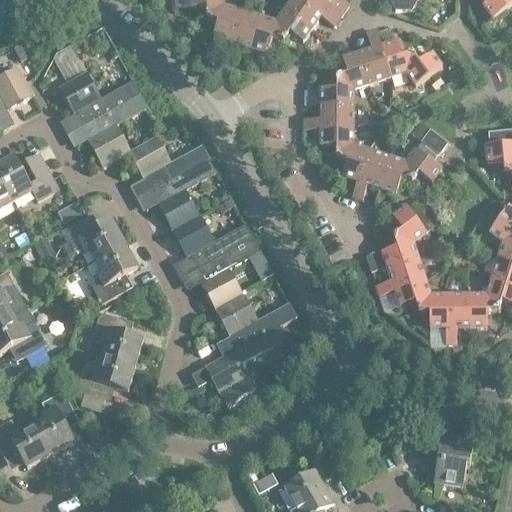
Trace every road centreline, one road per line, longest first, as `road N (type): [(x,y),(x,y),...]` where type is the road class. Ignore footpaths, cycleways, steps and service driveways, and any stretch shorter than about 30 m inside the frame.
road 1 (residential): [(0,157),(46,133),(74,177),(113,183),(185,308),(147,446)]
road 2 (tertiary): [(213,128),(355,390)]
road 3 (residential): [(147,446),(218,460),(355,390)]
road 4 (residential): [(213,128),(336,56),(361,22),(363,0)]
road 5 (tertiary): [(95,0),(213,128)]
road 6 (tertiary): [(511,408),(355,390)]
road 7 (residential): [(147,446),(21,511)]
